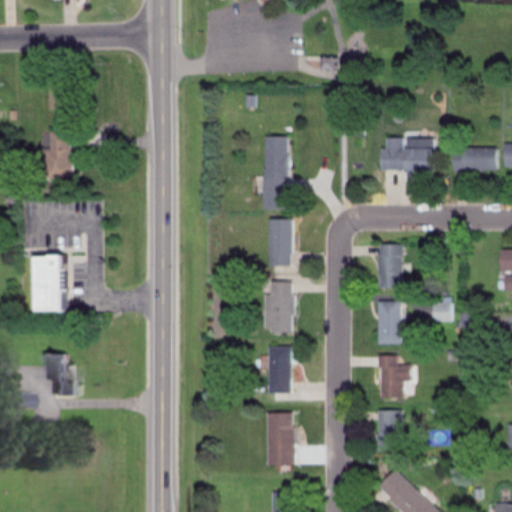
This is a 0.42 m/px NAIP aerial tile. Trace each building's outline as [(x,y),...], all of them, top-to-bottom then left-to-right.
[(50,133),(50,182),(71,182),(71,133),(50,133)] [(265,209),(287,209),(287,137),(265,137),(265,209)] [(382,171),(432,172),(432,148),(404,148),(405,137),(383,137),(382,171)] [(497,147),(455,147),(455,171),(497,171),(497,147)] [(294,220),(271,220),(271,267),(294,267),(294,220)] [(380,245),(380,288),(405,288),(405,245),(380,245)] [(67,256),(70,312),(38,313),(36,257),(67,256)] [(269,332),(294,332),(294,282),(269,282),(269,332)] [(436,303),(436,322),(458,322),(458,298),(445,298),(445,303),(436,303)] [(403,302),(381,302),(381,343),(403,343),(403,302)] [(272,347),(272,394),(294,394),(294,347),(272,347)] [(382,397),(409,397),(409,381),(415,381),(415,365),(402,365),(402,355),(382,355),(382,397)] [(48,356),(47,396),(68,396),(68,357),(48,356)] [(9,394),(27,395),(27,407),(8,407),(9,394)] [(406,410),(381,410),(381,444),(406,444),(406,410)] [(296,413),(270,413),(270,465),(296,465),(296,413)] [(404,511),(439,511),(398,470),(380,487),(404,511)]
